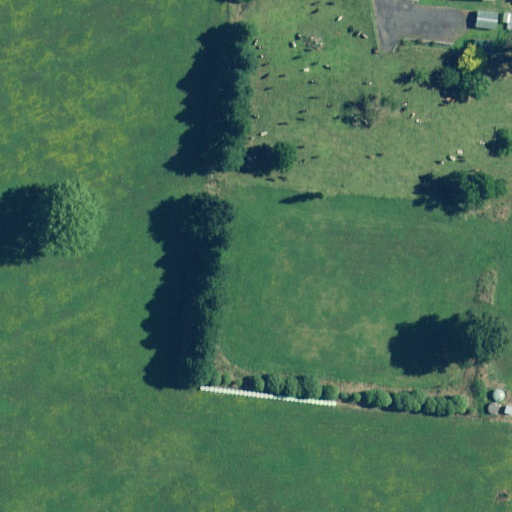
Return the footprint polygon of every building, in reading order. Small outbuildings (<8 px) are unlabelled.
[(476,14),(455,11),(452,34),(473,36),(476,14)] [(491,43),(473,41),(471,54),(489,56),(491,43)] [(468,89),(449,87),(446,116),(466,118),(468,89)] [(323,181),(325,119),(308,118),(307,146),(301,146),(300,180),(323,181)] [(465,127),(442,126),(441,154),(464,155),(465,127)] [(412,140),(332,134),(329,171),(409,178),(412,140)]
